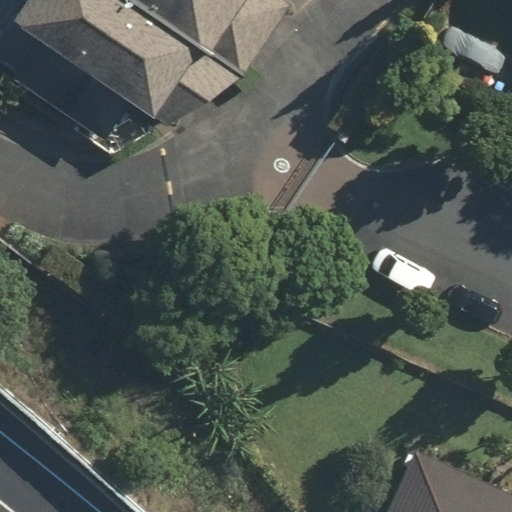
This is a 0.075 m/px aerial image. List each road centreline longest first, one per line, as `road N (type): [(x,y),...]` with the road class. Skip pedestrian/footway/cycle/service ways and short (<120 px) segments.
road 1 (residential): [(277,134),(153,187),(87,204),(35,189),(0,167)]
road 2 (residential): [(277,134),(511,244)]
road 3 (residential): [(368,0),(277,134)]
